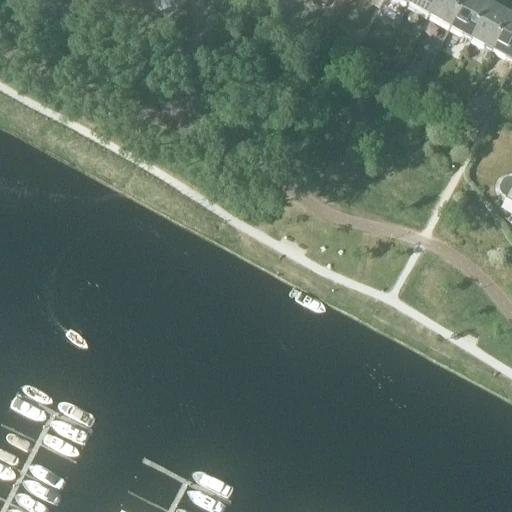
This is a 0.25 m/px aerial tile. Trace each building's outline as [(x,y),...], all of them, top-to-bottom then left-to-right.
[(393,0),(409,9),(413,0),(393,0)] [(439,0),(413,0),(409,9),(429,20),(439,0)] [(467,0),(439,0),(429,20),(450,32),(467,0)] [(491,7),(477,0),(467,0),(450,32),(471,43),(491,7)] [(511,20),(511,18),(491,7),(471,43),(493,55),(511,20)] [(511,20),(493,55),(511,65),(511,20)] [(511,179),(510,179),(506,179),(502,182),(499,188),(500,193),(501,197),(505,200),(511,203),(511,179)]
